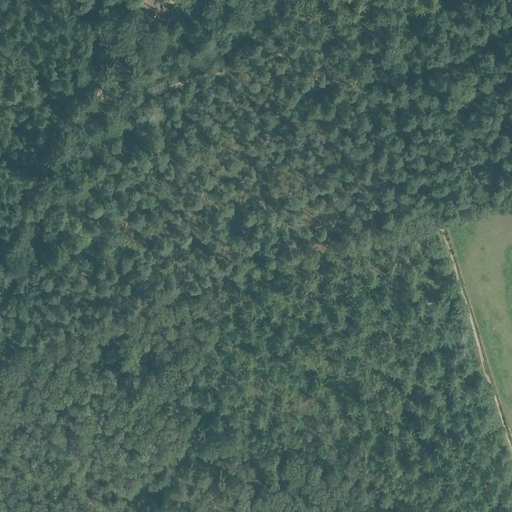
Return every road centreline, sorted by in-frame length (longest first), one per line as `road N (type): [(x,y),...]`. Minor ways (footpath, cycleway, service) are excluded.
road 1 (unknown): [(101,97),(132,99),(374,26),(511,464)]
road 2 (track): [(435,219),(0,354)]
road 3 (track): [(0,296),(101,97)]
